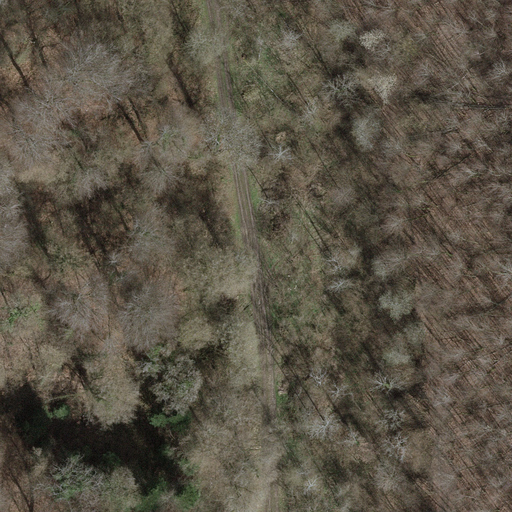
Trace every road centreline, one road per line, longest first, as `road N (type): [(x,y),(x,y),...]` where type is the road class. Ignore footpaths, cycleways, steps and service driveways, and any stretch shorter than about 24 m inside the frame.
road 1 (track): [(384,511),(365,184),(325,0)]
road 2 (track): [(207,0),(275,511)]
